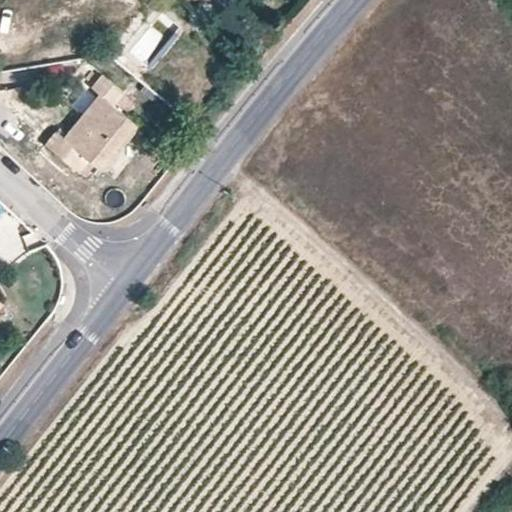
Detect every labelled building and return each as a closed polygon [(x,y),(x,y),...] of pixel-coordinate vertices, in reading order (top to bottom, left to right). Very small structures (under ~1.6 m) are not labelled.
[(130,61),(122,55),(116,63),(123,69),(130,61)] [(146,75),(130,61),(123,69),(140,83),(146,75)] [(98,92),(81,113),(62,136),(55,131),(45,143),(66,160),(76,149),(88,158),(102,169),(120,146),(138,124),(113,104),(122,91),(101,74),(91,87),(98,92)] [(55,131),(62,136),(81,113),(73,108),(55,131)] [(102,169),(114,178),(132,156),(120,146),(102,169)] [(76,149),(66,160),(79,170),(88,158),(76,149)]
